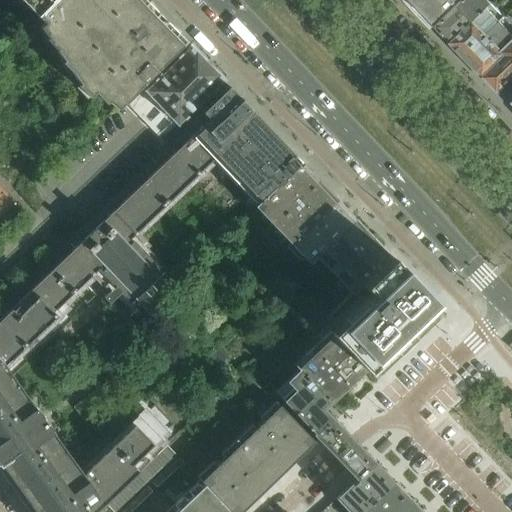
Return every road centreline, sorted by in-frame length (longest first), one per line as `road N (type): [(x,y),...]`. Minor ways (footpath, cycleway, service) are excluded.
road 1 (secondary): [(222,0),(509,304)]
road 2 (secondary): [(511,214),(307,0)]
road 3 (residential): [(511,148),(368,0)]
road 4 (residential): [(282,511),(355,440),(404,413)]
road 5 (residential): [(509,304),(404,413)]
road 6 (residential): [(404,413),(498,511)]
